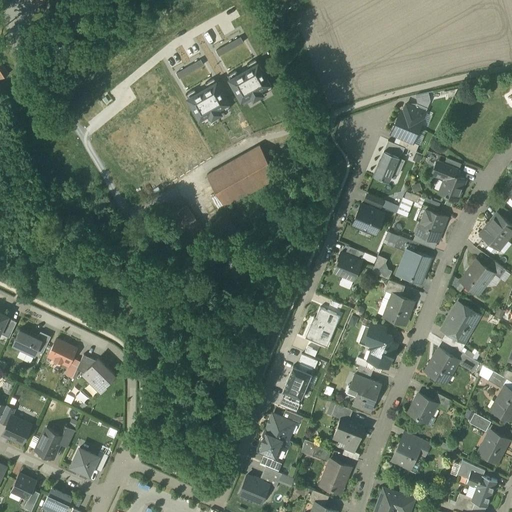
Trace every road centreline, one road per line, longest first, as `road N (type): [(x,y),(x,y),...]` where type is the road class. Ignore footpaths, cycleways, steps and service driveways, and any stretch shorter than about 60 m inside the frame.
road 1 (residential): [(121,460),(207,501),(230,484),(380,120)]
road 2 (residential): [(511,144),(465,223),(356,511)]
road 3 (residential): [(0,299),(119,353),(132,391),(121,460)]
road 4 (residential): [(511,68),(336,112)]
